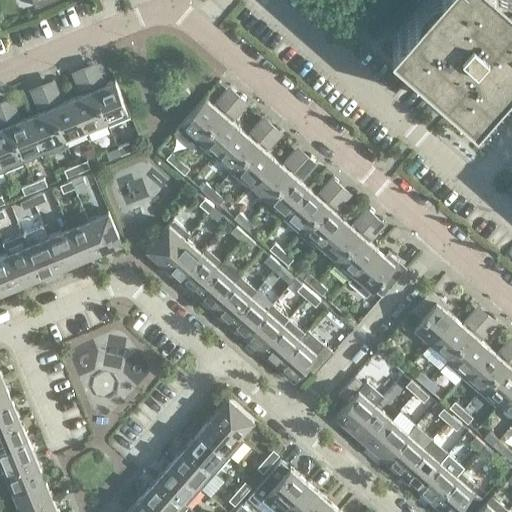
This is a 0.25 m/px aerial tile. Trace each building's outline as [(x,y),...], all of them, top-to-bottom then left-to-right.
[(511,0),(424,0),(393,37),(477,111),(511,71),(511,0)] [(92,82),(109,123),(131,114),(116,78),(106,82),(104,77),(92,82)] [(170,91),(181,101),(190,90),(178,80),(170,91)] [(73,96),(88,131),(109,123),(92,82),(80,87),(82,92),(73,96)] [(50,99),(67,140),(88,131),(73,96),(64,99),(62,94),(50,99)] [(180,125),(198,141),(227,108),(218,100),(214,104),(205,96),(180,125)] [(31,113),(46,150),(54,150),(62,146),(67,140),(50,99),(39,104),(41,109),(31,113)] [(198,141),(215,156),(240,127),(232,120),(236,116),(227,108),(198,141)] [(8,117),(25,159),(46,150),(31,113),(22,117),(20,112),(8,117)] [(0,158),(4,169),(25,160),(25,159),(8,117),(0,119),(0,158)] [(215,156),(232,171),(261,138),(252,130),(248,134),(240,127),(215,156)] [(232,171),(250,187),(253,183),(275,157),(267,151),(270,147),(261,138),(232,171)] [(129,142),(118,146),(121,154),(132,149),(129,142)] [(106,151),(109,159),(121,154),(118,146),(106,151)] [(166,157),(175,165),(181,159),(172,151),(166,157)] [(253,183),(270,198),(295,168),(286,160),(282,164),(275,157),(253,183)] [(75,164),(79,171),(90,167),(87,159),(75,164)] [(175,165),(184,173),(190,167),(181,159),(175,165)] [(64,168),(67,176),(79,171),(75,164),(64,168)] [(270,198),(287,213),(309,188),(301,181),(305,177),(295,168),(270,198)] [(82,175),(71,179),(74,187),(86,182),(82,175)] [(44,177),(33,181),(36,189),(47,184),(44,177)] [(71,179),(60,184),(63,191),(74,187),(71,179)] [(22,186),(25,194),(36,189),(33,181),(22,186)] [(200,187),(210,195),(215,189),(206,181),(200,187)] [(284,217),(301,232),(305,228),(330,199),(321,190),(317,194),(309,188),(287,213),(284,217)] [(210,195),(219,203),(224,197),(215,189),(210,195)] [(43,191),(31,196),(34,203),(46,199),(43,191)] [(31,196),(20,201),(23,208),(34,203),(31,196)] [(199,203),(208,211),(214,205),(205,197),(199,203)] [(305,228),(322,243),(344,218),(336,211),(340,207),(330,199),(305,228)] [(214,205),(208,211),(218,219),(223,213),(214,205)] [(109,209),(88,218),(101,249),(121,240),(109,209)] [(65,219),(68,226),(80,257),(101,249),(88,218),(85,210),(65,219)] [(235,217),(244,225),(249,219),(240,211),(235,217)] [(147,247),(164,262),(186,237),(190,232),(173,217),(147,247)] [(322,243),(339,258),(365,229),(355,221),(352,225),(344,218),(322,243)] [(244,225),(253,233),(259,227),(249,219),(244,225)] [(232,231),(241,239),(246,233),(237,225),(232,231)] [(68,226),(48,235),(60,266),(80,257),(68,226)] [(334,263),(351,278),(356,272),(356,273),(378,248),(370,241),(374,237),(365,229),(339,258),(334,263)] [(246,233),(241,239),(250,247),(255,241),(246,233)] [(48,235),(27,243),(40,274),(60,266),(48,235)] [(164,262),(180,276),(202,250),(186,237),(164,262)] [(269,248),(279,256),(284,249),(275,241),(269,248)] [(27,243),(7,251),(20,282),(40,274),(27,243)] [(180,276),(197,290),(219,265),(223,261),(206,246),(202,250),(180,276)] [(356,272),(351,278),(349,280),(367,296),(381,280),(390,288),(408,267),(389,250),(385,254),(378,248),(356,273),(356,272)] [(279,256),(288,264),(293,257),(284,249),(279,256)] [(7,251),(0,254),(0,290),(0,291),(20,282),(7,251)] [(265,261),(274,269),(279,262),(270,254),(265,261)] [(279,262),(274,269),(283,277),(288,270),(279,262)] [(197,290),(213,305),(235,280),(219,265),(197,290)] [(304,278),(313,286),(318,280),(309,271),(304,278)] [(213,305),(229,319),(252,294),(256,289),(240,275),(235,280),(213,305)] [(313,286),(322,294),(327,288),(318,280),(313,286)] [(297,289),(306,297),(312,291),(302,283),(297,289)] [(415,324),(433,340),(455,315),(447,309),(450,304),(431,287),(413,308),(422,317),(415,324)] [(312,291),(306,297),(315,305),(321,299),(312,291)] [(229,319),(246,334),(268,309),(252,294),(229,319)] [(246,334),(262,348),(284,323),(288,318),(272,304),(268,309),(246,334)] [(433,340),(450,355),(475,326),(466,318),(462,322),(455,315),(433,340)] [(262,348),(278,363),(301,337),(300,337),(304,332),(288,318),(284,323),(262,348)] [(446,360),(463,375),(489,345),(481,338),(485,334),(475,326),(450,355),(446,360)] [(301,337),(278,363),(295,377),(306,364),(315,372),(334,350),(309,327),(304,332),(300,337),(301,337)] [(463,375),(481,390),(510,357),(500,348),(497,352),(489,345),(463,375)] [(497,405),(501,400),(511,388),(511,358),(510,357),(481,390),(497,405)] [(396,365),(390,373),(396,379),(403,371),(396,365)] [(415,375),(424,384),(430,378),(421,369),(415,375)] [(336,414),(353,429),(375,403),(384,393),(368,379),(365,382),(356,374),(339,394),(348,401),(336,414)] [(0,400),(11,396),(3,376),(0,376),(0,400)] [(405,384),(415,392),(420,386),(411,378),(405,384)] [(424,384),(433,392),(439,386),(430,378),(424,384)] [(420,386),(415,392),(424,400),(429,394),(420,386)] [(511,388),(501,400),(511,409),(511,388)] [(0,400),(0,423),(20,416),(11,396),(0,400)] [(230,396),(215,413),(241,435),(256,418),(230,396)] [(449,406),(459,414),(464,408),(455,400),(449,406)] [(353,429),(369,443),(391,418),(375,403),(353,429)] [(438,413),(447,421),(452,415),(443,406),(438,413)] [(459,414),(468,422),(473,416),(464,408),(459,414)] [(215,413),(201,429),(231,456),(245,439),(215,413)] [(452,415),(447,421),(456,429),(462,423),(452,415)] [(0,423),(0,447),(28,435),(20,416),(0,423)] [(369,443),(386,457),(408,432),(391,418),(369,443)] [(201,429),(187,445),(217,472),(231,456),(201,429)] [(484,436),(493,444),(498,438),(489,430),(484,436)] [(386,457),(402,472),(424,446),(408,432),(386,457)] [(0,447),(0,457),(5,469),(36,455),(28,435),(0,447)] [(470,441),(479,449),(485,443),(475,435),(470,441)] [(493,444),(502,452),(510,459),(511,457),(511,449),(498,438),(493,444)] [(485,443),(479,449),(488,457),(494,451),(485,443)] [(187,445),(172,461),(203,489),(217,472),(187,445)] [(402,472),(419,486),(441,461),(424,446),(402,472)] [(265,457),(271,463),(279,454),(273,448),(265,457)] [(0,483),(4,492),(13,489),(45,475),(36,455),(5,469),(0,470),(0,483)] [(257,467),(263,472),(271,463),(265,457),(257,467)] [(269,492),(285,506),(307,480),(291,466),(290,467),(281,459),(248,496),(257,504),(269,492)] [(172,461),(158,478),(183,500),(189,505),(203,489),(172,461)] [(419,486),(435,500),(457,475),(441,461),(419,486)] [(457,475),(435,500),(448,511),(455,511),(478,485),(461,470),(457,475)] [(13,489),(21,509),(53,495),(45,475),(13,489)] [(158,478),(143,494),(164,511),(172,511),(183,500),(158,478)] [(237,490),(243,495),(251,486),(245,480),(237,490)] [(285,506),(291,511),(308,511),(324,495),(307,480),(285,506)] [(229,499),(235,504),(243,495),(237,490),(229,499)] [(164,511),(143,494),(129,510),(131,511),(164,511)] [(477,511),(508,511),(510,509),(494,494),(477,511)] [(59,511),(53,495),(21,509),(15,511),(59,511)] [(308,511),(337,511),(340,509),(324,495),(308,511)]
